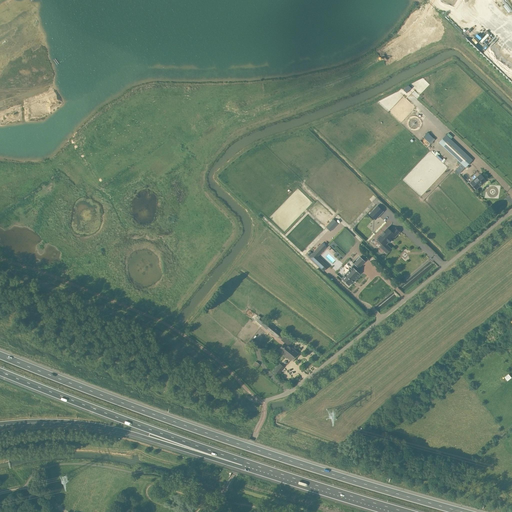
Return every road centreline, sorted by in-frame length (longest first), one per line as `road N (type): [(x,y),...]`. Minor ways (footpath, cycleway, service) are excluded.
road 1 (motorway): [(460,511),(236,444),(0,355)]
road 2 (unclassified): [(262,403),(295,388),(511,211)]
road 3 (motorway): [(0,372),(246,462)]
road 4 (motorway): [(0,424),(103,427),(246,462)]
road 5 (motorway): [(246,462),(405,511)]
